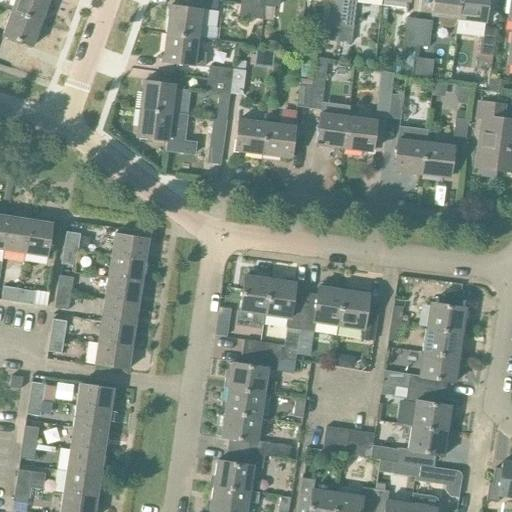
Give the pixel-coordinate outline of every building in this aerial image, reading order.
[(14,0),(11,12),(41,23),(49,0),(14,0)] [(241,0),(240,5),(264,8),(265,0),(241,0)] [(265,0),(264,8),(263,21),(273,22),(275,7),(278,7),(279,0),(265,0)] [(329,0),(327,25),(325,41),(338,43),(338,42),(343,0),(329,0)] [(353,0),(343,0),(338,42),(352,44),(354,28),(357,0),(353,0)] [(433,0),(433,4),(431,17),(439,18),(439,20),(441,25),(444,27),(450,28),(455,26),(457,23),(457,20),(458,20),(460,0),(433,0)] [(460,0),(458,20),(485,23),(487,0),(460,0)] [(239,18),(263,21),(264,8),(240,5),(239,18)] [(169,7),(166,34),(198,38),(201,11),(169,7)] [(33,47),(41,23),(11,12),(2,36),(33,47)] [(403,44),(416,46),(420,19),(406,17),(403,44)] [(431,21),(420,19),(416,46),(415,61),(418,61),(418,59),(423,57),(425,52),(426,47),(428,47),(431,21)] [(483,27),(479,54),(478,63),(491,65),(493,55),(496,29),(483,27)] [(259,33),(249,31),(248,40),(258,42),(259,33)] [(162,62),(182,65),(194,66),(198,38),(166,34),(162,62)] [(315,58),(312,85),(309,108),(321,109),(324,86),(327,64),(334,65),(335,61),(315,58)] [(433,75),(435,60),(420,59),(420,64),(415,64),(413,77),(423,78),(423,74),(433,75)] [(388,66),(387,72),(394,74),(405,77),(408,77),(411,77),(413,70),(388,66)] [(231,82),(232,70),(209,67),(208,79),(231,82)] [(232,70),(231,82),(230,94),(242,95),(245,71),(232,70)] [(355,82),(370,84),(371,72),(356,70),(355,82)] [(382,72),(380,93),(377,116),(388,118),(394,74),(387,72),(382,72)] [(405,77),(394,74),(388,118),(401,120),(404,96),(403,96),(405,77)] [(411,77),(408,77),(407,87),(410,91),(417,93),(421,89),(423,80),(411,77)] [(230,94),(231,82),(208,79),(206,91),(219,92),(216,119),(226,120),(229,94),(230,94)] [(490,79),(488,92),(502,94),(504,81),(490,79)] [(142,82),(139,110),(171,114),(174,86),(142,82)] [(296,106),(309,108),(312,85),(299,84),(296,106)] [(454,94),(458,103),(468,105),(470,89),(455,87),(454,94)] [(481,120),(478,147),(475,167),(511,172),(511,170),(509,170),(511,147),(511,121),(502,120),(504,106),(478,103),(476,119),(481,120)] [(171,114),(139,110),(136,138),(167,142),(171,114)] [(316,146),(344,149),(348,118),(320,114),(316,146)] [(266,123),(262,155),(290,159),(294,126),(295,117),(281,115),(280,124),(266,123)] [(375,121),(348,118),(344,149),(371,153),(375,121)] [(226,120),(216,119),(214,119),(211,142),(223,144),(226,120)] [(234,152),(262,155),(266,123),(238,119),(234,152)] [(469,121),(456,119),(454,142),(466,144),(469,121)] [(393,172),(421,175),(425,143),(411,141),(412,130),(399,129),(397,139),(393,172)] [(453,146),(425,143),(421,175),(449,179),(453,146)] [(8,217),(0,216),(0,250),(3,251),(8,217)] [(30,221),(8,217),(3,251),(25,254),(30,221)] [(52,224),(30,221),(25,254),(47,258),(52,224)] [(63,249),(77,251),(80,235),(66,232),(63,249)] [(115,234),(111,254),(111,256),(144,261),(148,239),(115,234)] [(77,251),(63,249),(61,265),(75,267),(77,251)] [(141,283),(144,261),(111,256),(108,278),(141,283)] [(57,292),(71,294),(73,278),(59,276),(57,292)] [(239,312),(252,314),(250,324),(263,326),(264,316),(270,279),(245,276),(239,312)] [(138,305),(141,283),(108,278),(104,300),(138,305)] [(294,283),(270,279),(264,316),(287,320),(283,346),(281,346),(279,359),(295,361),(305,294),(293,292),(294,283)] [(3,287),(1,301),(17,303),(19,289),(3,287)] [(305,294),(295,361),(296,361),(299,337),(312,339),(314,323),(338,327),(343,290),(318,287),(317,295),(305,294)] [(35,292),(19,289),(17,303),(33,306),(35,292)] [(368,294),(343,290),(338,327),(362,331),(361,340),(373,342),(379,305),(367,303),(368,294)] [(57,292),(54,308),(68,311),(71,294),(57,292)] [(134,327),(138,305),(104,300),(101,322),(134,327)] [(429,304),(426,324),(425,328),(462,334),(466,309),(429,304)] [(402,308),(393,307),(390,323),(400,324),(402,308)] [(66,322),(52,320),(50,336),(64,338),(64,336),(66,323),(66,322)] [(131,349),(134,327),(101,322),(97,344),(131,349)] [(225,322),(216,329),(223,339),(233,332),(225,322)] [(66,323),(64,336),(76,338),(78,324),(66,323)] [(397,341),(400,324),(390,323),(388,340),(397,341)] [(462,334),(425,328),(422,353),(459,359),(462,334)] [(61,354),(64,338),(50,336),(47,352),(61,354)] [(242,353),(279,359),(281,346),(263,343),(243,341),(242,353)] [(127,371),(131,349),(97,344),(94,366),(127,371)] [(231,364),(227,388),(265,394),(268,370),(277,372),(279,359),(242,353),(240,365),(231,364)] [(459,359),(422,353),(418,376),(409,375),(407,388),(444,394),(446,382),(455,383),(459,359)] [(335,355),(333,367),(353,370),(354,358),(335,355)] [(363,359),(356,363),(361,371),(368,367),(363,359)] [(21,390),(22,378),(11,376),(9,388),(21,390)] [(31,383),(28,399),(42,401),(45,385),(31,383)] [(76,406),(109,411),(113,389),(79,384),(76,406)] [(227,388),(224,413),(261,418),(265,394),(227,388)] [(410,426),(447,432),(451,407),(442,406),(444,394),(407,388),(405,401),(414,402),(410,426)] [(40,417),(42,401),(28,399),(26,415),(40,417)] [(294,416),(302,418),(305,400),(296,399),(294,416)] [(106,433),(109,411),(76,406),(73,428),(106,433)] [(265,456),(289,460),(296,461),(297,451),(290,450),(290,447),(257,442),(261,418),(224,413),(220,438),(229,439),(227,450),(265,456)] [(38,429),(24,426),(22,443),(36,445),(38,429)] [(370,459),(395,463),(433,469),(435,455),(444,457),(447,432),(410,426),(407,450),(397,449),(397,450),(372,446),(370,458),(370,459)] [(322,451),(335,453),(339,429),(326,427),(322,451)] [(69,450),(103,455),(106,433),(73,428),(69,450)] [(335,453),(346,454),(350,431),(339,429),(335,453)] [(350,431),(346,454),(358,456),(362,432),(350,431)] [(374,434),(362,432),(358,456),(370,458),(372,446),(374,434)] [(33,461),(36,445),(22,443),(19,459),(33,461)] [(100,477),(103,455),(69,450),(66,472),(100,477)] [(262,470),(265,456),(227,450),(225,463),(216,462),(212,487),(249,492),(253,468),(262,470)] [(511,498),(511,462),(502,462),(501,473),(495,472),(495,469),(494,468),(489,502),(497,503),(498,496),(511,498)] [(393,474),(411,477),(431,480),(433,469),(395,463),(393,474)] [(32,472),(18,470),(15,486),(29,488),(32,472)] [(96,499),(100,477),(66,472),(63,494),(96,499)] [(332,511),(335,494),(312,491),(313,481),(301,479),(296,511),(332,511)] [(29,488),(15,486),(13,502),(27,504),(29,488)] [(246,511),(249,492),(212,487),(209,511),(213,511),(246,511)] [(371,511),(375,491),(361,489),(360,497),(335,494),(332,511),(371,511)] [(409,511),(411,504),(386,501),(387,493),(375,491),(371,511),(409,511)] [(94,511),(96,499),(63,494),(59,511),(94,511)] [(288,511),(290,499),(276,497),(273,511),(288,511)]
